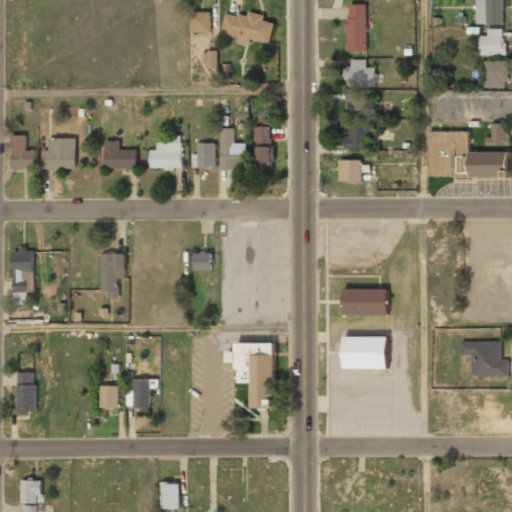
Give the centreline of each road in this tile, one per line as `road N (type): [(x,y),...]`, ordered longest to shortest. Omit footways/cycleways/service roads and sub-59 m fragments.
road 1 (residential): [(511,210),(0,211)]
road 2 (secondary): [(301,0),(302,447)]
road 3 (residential): [(302,447),(0,448)]
road 4 (residential): [(511,447),(302,447)]
